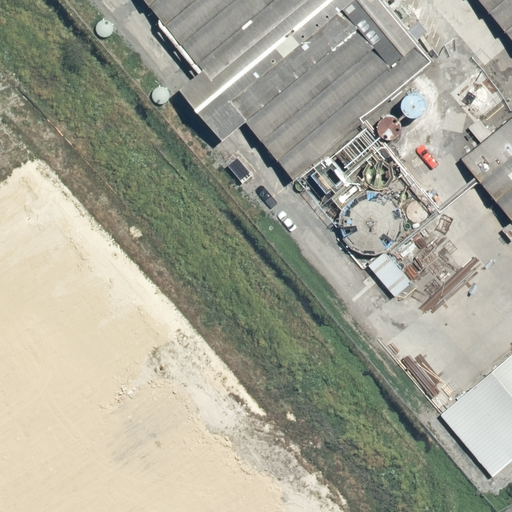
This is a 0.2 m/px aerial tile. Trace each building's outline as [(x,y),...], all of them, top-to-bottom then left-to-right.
[(358,0),(123,0),(196,86),(171,107),(212,156),(237,135),(285,191),(423,76),(358,0)] [(511,249),(511,0),(447,0),(511,76),(511,120),(448,174),(511,249)] [(413,118),(416,118),(417,117),(418,117),(420,117),(422,116),(424,114),(425,112),(426,111),(427,108),(428,106),(428,104),(427,102),(427,100),(426,98),(424,96),(423,94),(421,93),(419,92),(416,92),(414,92),(412,92),(410,93),(408,94),(406,95),(405,97),(403,99),(403,101),(402,103),(402,106),(402,108),(403,110),(404,112),(406,114),(407,115),(409,116),(411,117),(413,118)] [(391,141),(393,141),(395,141),(397,140),(399,139),(401,137),(403,136),(404,134),(405,132),(405,130),(405,127),(405,125),(404,123),(403,121),(402,119),(400,118),(398,117),(396,116),(394,115),(391,115),(389,116),(387,116),(385,117),(383,119),(382,120),(381,122),(380,124),(379,127),(379,129),(380,131),(380,133),(382,135),(383,137),(385,138),(386,140),(389,140),(391,141)] [(345,234),(345,236),(346,239),(347,241),(348,244),(350,246),(352,248),(353,250),(355,252),(358,253),(360,255),(362,256),(365,257),(367,258),(370,258),(373,259),(376,259),(378,259),(381,258),(384,258),(386,257),(389,256),(391,254),(393,253),(395,251),(397,249),(399,247),(401,245),(402,243),(404,241),(405,238),(405,235),(406,233),(406,230),(406,227),(406,225),(406,222),(405,219),(404,217),(403,214),(402,212),(400,210),(399,207),(397,206),(395,204),(393,202),(390,201),(388,199),(385,198),(383,198),(380,197),(378,197),(375,197),(372,197),(369,197),(367,198),(364,199),(362,200),(359,201),(357,203),(355,204),(353,206),(351,208),(350,210),(348,213),(347,215),(346,218),(345,220),(345,223),(344,225),(344,228),(344,231),(345,234)] [(511,357),(442,415),(493,476),(511,459),(511,357)]
